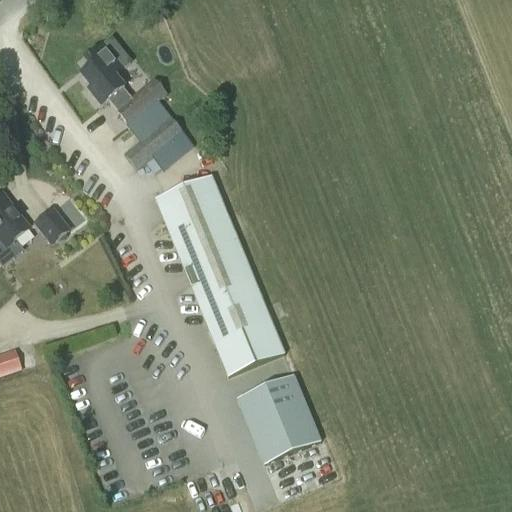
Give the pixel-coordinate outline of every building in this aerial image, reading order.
[(100,64),(81,80),(91,92),(88,95),(100,109),(110,102),(118,112),(116,113),(140,144),(123,158),(136,174),(183,137),(157,105),(166,99),(153,83),(129,102),(121,92),(122,92),(100,64)] [(283,359),(210,181),(153,204),(226,382),(283,359)] [(29,232),(0,197),(0,196),(0,243),(5,250),(29,232)] [(52,212),(34,226),(51,247),(68,232),(52,212)] [(17,356),(0,361),(0,381),(0,382),(22,375),(17,356)] [(319,447),(292,381),(236,404),(263,470),(319,447)]
